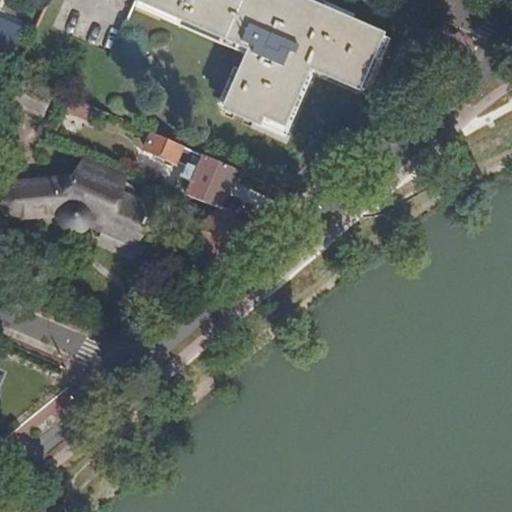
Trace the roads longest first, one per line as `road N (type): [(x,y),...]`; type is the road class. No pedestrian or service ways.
road 1 (residential): [(107,361),(164,347),(457,101),(508,47)]
road 2 (residential): [(0,482),(69,425),(107,361)]
